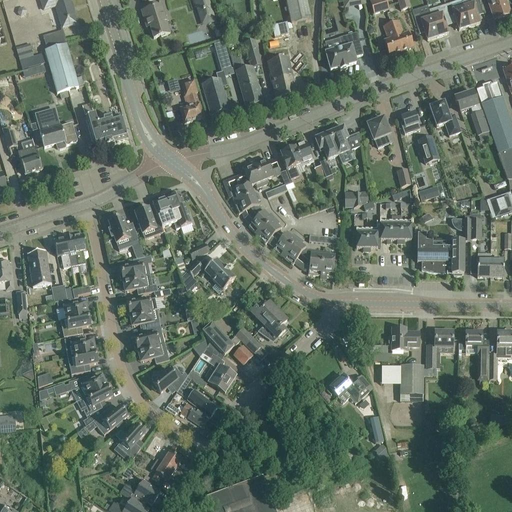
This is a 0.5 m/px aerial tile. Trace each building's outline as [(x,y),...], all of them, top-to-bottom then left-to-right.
[(43,37),(47,51),(66,46),(64,41),(64,40),(61,29),(75,25),(71,13),(74,13),(69,0),(40,0),(39,0),(43,12),(55,8),(61,28),(60,28),(61,32),(58,33),(52,35),(43,37)] [(192,0),(195,8),(201,6),(206,24),(216,21),(210,0),(192,0)] [(311,21),(305,0),(285,0),(291,26),(311,21)] [(364,0),(342,0),(344,9),(366,5),(364,0)] [(389,11),(386,1),(385,0),(376,0),(377,0),(369,3),(373,15),(389,11)] [(407,0),(397,0),(401,11),(410,8),(407,0)] [(463,0),(461,1),(469,28),(480,25),(477,14),(482,13),(477,0),(463,0)] [(510,15),(505,0),(487,0),(494,20),(510,15)] [(459,31),(469,28),(461,1),(451,4),(451,5),(445,7),(450,23),(455,21),(459,31)] [(153,39),(163,36),(170,34),(161,6),(141,12),(146,28),(150,27),(153,39)] [(445,24),(450,23),(445,7),(439,8),(441,15),(431,18),(438,38),(448,35),(445,24)] [(18,9),(17,14),(21,18),(26,16),(27,11),(23,8),(18,9)] [(427,42),(438,38),(431,18),(430,14),(420,17),(419,15),(413,17),(418,33),(424,31),(427,42)] [(399,22),(391,24),(401,53),(413,49),(408,34),(403,35),(399,22)] [(389,57),(401,53),(391,24),(383,27),(388,41),(383,42),(389,57)] [(327,54),(325,54),(330,72),(339,69),(340,71),(347,69),(347,67),(356,64),(354,58),(362,56),(356,34),(339,39),(342,50),(327,54)] [(224,42),(214,46),(217,53),(226,50),(224,42)] [(251,69),(253,69),(261,67),(255,42),(245,44),(251,69)] [(17,54),(31,50),(30,45),(30,44),(29,44),(16,48),(17,54)] [(66,46),(47,51),(45,52),(45,53),(48,63),(52,76),(57,95),(78,89),(66,46)] [(20,61),(33,57),(31,50),(17,54),(20,61)] [(33,57),(20,61),(22,71),(48,63),(45,53),(33,57)] [(239,53),(231,55),(234,67),(243,65),(239,53)] [(288,58),(273,62),(266,63),(276,101),(296,96),(288,58)] [(44,66),(30,70),(32,77),(46,73),(44,66)] [(511,95),(511,94),(511,68),(503,71),(511,95)] [(236,74),(243,100),(246,109),(263,105),(253,69),(251,69),(236,74)] [(218,81),(202,85),(208,108),(211,117),(229,112),(226,102),(222,88),(227,87),(223,72),(216,74),(218,81)] [(0,94),(16,91),(12,77),(0,80),(0,94)] [(180,91),(177,81),(167,83),(170,94),(180,91)] [(203,119),(196,94),(197,94),(194,82),(182,85),(185,97),(188,97),(191,107),(180,110),(184,125),(203,119)] [(492,138),(499,156),(507,180),(511,180),(511,127),(497,85),(476,92),(489,129),(488,130),(491,138),(492,138)] [(458,98),(454,99),(457,109),(459,113),(470,109),(472,108),(474,115),(472,116),(479,136),(489,132),(488,130),(482,113),(483,112),(481,105),(477,107),(473,93),(464,96),(464,94),(458,96),(458,98)] [(449,138),(461,133),(456,120),(451,123),(444,103),(440,104),(439,103),(432,105),(433,107),(429,108),(436,128),(444,125),(449,138)] [(55,112),(37,117),(41,133),(40,134),(44,149),(54,147),(53,145),(55,144),(57,150),(59,151),(65,150),(66,147),(77,144),(74,135),(71,125),(61,128),(60,128),(55,112)] [(420,130),(418,123),(414,114),(409,116),(409,114),(401,117),(403,123),(400,124),(404,136),(420,130)] [(120,115),(111,117),(103,120),(104,123),(97,125),(95,116),(85,119),(93,149),(103,146),(103,149),(114,146),(114,145),(127,141),(120,115)] [(375,142),(378,150),(392,144),(389,136),(390,136),(383,119),(375,123),(374,122),(368,124),(368,125),(367,126),(370,134),(369,135),(372,141),(373,141),(373,142),(375,142)] [(343,128),(329,134),(338,157),(360,148),(358,134),(347,138),(343,128)] [(3,134),(8,150),(17,147),(13,132),(3,134)] [(327,161),(338,157),(329,134),(314,139),(319,152),(323,150),(327,161)] [(425,166),(439,162),(432,138),(418,142),(425,166)] [(42,171),(35,148),(32,140),(21,144),(23,152),(18,153),(25,177),(42,171)] [(293,149),(301,166),(302,168),(314,163),(313,161),(306,144),(293,149)] [(280,176),(287,192),(295,189),(291,181),(299,178),(295,168),(301,166),(293,149),(278,155),(280,158),(281,158),(286,171),(280,174),(280,176)] [(248,189),(250,188),(255,186),(256,190),(269,185),(267,181),(280,176),(280,174),(274,160),(266,163),(265,159),(242,169),(244,174),(238,177),(239,180),(242,179),(245,186),(248,189)] [(326,179),(332,177),(327,164),(321,167),(326,179)] [(319,182),(326,179),(321,167),(314,169),(319,182)] [(411,186),(407,170),(396,173),(400,189),(411,186)] [(244,220),(260,211),(256,203),(260,201),(257,195),(254,196),(250,188),(248,189),(245,186),(242,179),(239,180),(238,177),(223,183),(227,194),(230,193),(239,216),(242,215),(244,220)] [(340,197),(332,177),(326,179),(334,200),(340,197)] [(268,200),(287,192),(284,186),(265,194),(268,200)] [(290,190),(287,192),(291,202),(291,203),(295,202),(290,190)] [(353,195),(345,195),(345,210),(353,210),(361,207),(368,204),(367,194),(361,195),(353,195)] [(511,200),(510,194),(486,202),(492,221),(511,213),(511,200)] [(180,195),(168,199),(176,224),(178,223),(180,229),(191,225),(180,195)] [(176,231),(180,229),(178,223),(176,224),(168,199),(152,205),(158,221),(161,229),(162,229),(174,225),(176,231)] [(163,234),(162,229),(161,229),(158,221),(153,223),(148,210),(142,212),(141,210),(136,212),(136,214),(135,215),(144,241),(163,234)] [(261,210),(260,211),(244,220),(250,226),(248,228),(265,246),(280,231),(277,227),(279,224),(270,215),(267,217),(261,210)] [(136,261),(145,259),(134,230),(127,232),(122,219),(116,221),(115,220),(110,222),(110,224),(109,224),(111,231),(109,232),(111,239),(114,238),(119,252),(131,248),(136,261)] [(460,232),(463,232),(463,221),(451,221),(451,222),(452,224),(453,226),(455,229),(458,231),(460,232)] [(471,221),(471,234),(471,242),(482,242),(482,221),(471,221)] [(377,230),(377,249),(380,249),(380,242),(387,242),(386,245),(390,245),(390,242),(390,222),(379,222),(379,223),(377,223),(377,230)] [(400,222),(390,222),(390,242),(397,242),(397,245),(400,245),(400,222)] [(411,222),(400,222),(400,245),(404,245),(404,242),(411,242),(411,222)] [(363,253),(366,253),(366,230),(356,230),(356,250),(363,250),(363,253)] [(377,250),(377,249),(377,230),(366,230),(366,253),(370,253),(370,250),(377,250)] [(299,268),(308,251),(301,246),(304,243),(293,235),(291,238),(286,235),(279,244),(277,243),(273,247),(275,249),(273,251),(292,266),(294,264),(299,268)] [(83,236),(73,239),(78,267),(85,266),(83,253),(86,252),(83,236)] [(447,277),(447,274),(447,243),(425,243),(425,236),(417,236),(417,247),(417,257),(419,256),(420,259),(421,258),(421,272),(422,272),(429,274),(436,275),(446,276),(446,277),(447,277)] [(339,240),(338,240),(309,237),(309,243),(338,246),(339,240)] [(63,270),(78,267),(73,239),(72,239),(72,238),(64,240),(54,242),(57,258),(61,257),(63,270)] [(447,243),(447,274),(451,274),(451,276),(453,276),(453,278),(461,278),(461,276),(463,276),(463,266),(463,243),(461,243),(447,243)] [(192,261),(199,257),(208,253),(205,246),(188,254),(192,261)] [(308,251),(299,268),(304,272),(308,273),(308,276),(332,279),(333,273),(336,273),(337,258),(329,257),(329,253),(308,251)] [(27,256),(33,288),(51,285),(45,253),(27,256)] [(120,282),(122,281),(150,276),(148,265),(152,264),(150,258),(145,259),(136,261),(133,262),(134,268),(120,270),(121,276),(119,276),(120,282)] [(204,272),(216,285),(212,289),(218,296),(223,291),(223,292),(235,280),(228,273),(228,272),(224,268),(216,261),(204,272)] [(183,262),(177,265),(182,279),(187,274),(183,262)] [(490,279),(490,262),(477,262),(477,279),(490,279)] [(490,262),(490,279),(503,280),(503,262),(490,262)] [(6,292),(14,291),(12,269),(9,270),(8,263),(0,263),(0,284),(5,284),(6,292)] [(198,264),(187,274),(192,279),(203,269),(198,264)] [(194,281),(192,279),(187,274),(182,279),(185,289),(194,281)] [(150,276),(122,281),(123,282),(124,290),(126,289),(127,293),(137,291),(137,296),(158,292),(156,286),(152,287),(150,276)] [(64,287),(58,288),(60,303),(67,302),(64,287)] [(57,304),(60,303),(58,288),(51,290),(54,304),(57,304)] [(78,290),(79,297),(90,294),(89,288),(78,290)] [(169,291),(156,293),(157,300),(170,297),(169,291)] [(16,294),(18,316),(27,315),(25,293),(16,294)] [(127,317),(129,316),(151,312),(157,311),(155,299),(127,305),(128,310),(126,311),(127,317)] [(60,303),(57,304),(58,311),(64,310),(66,321),(88,316),(87,316),(86,308),(84,309),(83,305),(72,307),(70,301),(67,302),(60,303)] [(264,327),(278,313),(269,304),(262,311),(258,307),(251,314),(264,327)] [(151,312),(129,316),(129,317),(130,317),(131,324),(133,324),(134,328),(145,325),(147,331),(161,329),(159,322),(157,311),(151,312)] [(278,313),(264,327),(277,340),(285,332),(281,328),(287,322),(278,313)] [(88,316),(66,321),(60,322),(63,339),(77,336),(76,330),(90,327),(89,322),(91,322),(90,316),(88,316)] [(225,358),(235,348),(230,344),(211,325),(202,333),(211,343),(225,358)] [(135,352),(137,352),(158,346),(164,345),(162,334),(161,329),(147,331),(148,337),(134,341),(136,346),(134,347),(135,352)] [(241,342),(245,346),(252,339),(243,330),(230,344),(235,348),(241,342)] [(419,343),(419,333),(406,333),(402,333),(402,330),(391,330),(391,340),(391,348),(391,353),(408,353),(408,348),(410,349),(412,349),(412,354),(410,354),(410,362),(417,362),(417,349),(419,349),(419,343)] [(434,347),(434,349),(451,349),(452,349),(452,344),(453,334),(435,334),(434,344),(434,347)] [(465,348),(465,356),(477,356),(477,382),(478,382),(487,382),(488,382),(488,356),(488,355),(488,345),(481,345),(481,334),(465,334),(465,344),(465,348)] [(488,356),(488,382),(497,383),(497,360),(497,357),(510,357),(511,357),(511,334),(497,334),(497,344),(497,349),(496,356),(488,356)] [(64,341),(67,359),(95,354),(95,353),(93,346),(91,346),(90,342),(84,344),(83,337),(64,341)] [(252,339),(245,346),(253,355),(260,348),(252,339)] [(221,361),(225,358),(211,343),(203,355),(212,360),(209,365),(218,371),(209,385),(224,395),(235,378),(221,369),(224,363),(221,361)] [(158,346),(137,352),(137,353),(138,353),(140,360),(141,359),(142,363),(154,360),(156,366),(169,362),(167,356),(165,345),(158,346)] [(253,357),(243,347),(233,357),(243,367),(253,357)] [(387,347),(369,347),(369,356),(387,356),(387,347)] [(95,354),(67,359),(71,376),(85,374),(83,368),(97,365),(96,360),(98,359),(97,353),(95,354)] [(424,370),(424,377),(436,377),(436,370),(437,358),(425,358),(425,370),(424,370)] [(399,397),(404,397),(423,397),(423,367),(400,367),(399,397)] [(170,387),(176,394),(187,378),(184,374),(181,377),(174,368),(162,378),(161,376),(152,379),(153,385),(153,386),(151,387),(155,392),(157,391),(160,395),(170,387)] [(48,386),(45,377),(37,380),(38,389),(48,386)] [(197,377),(193,382),(198,387),(202,382),(197,377)] [(333,381),(325,389),(331,396),(333,394),(338,399),(346,391),(357,403),(357,404),(372,390),(361,378),(351,386),(343,377),(335,384),(333,381)] [(81,401),(82,401),(107,388),(106,388),(103,381),(101,382),(99,379),(89,384),(86,378),(68,384),(69,386),(65,387),(64,385),(53,389),(56,398),(60,396),(60,398),(66,396),(65,394),(76,391),(81,401)] [(187,378),(176,394),(185,400),(210,419),(217,409),(194,392),(190,397),(184,393),(193,382),(187,378)] [(107,388),(82,401),(87,410),(83,412),(86,418),(102,410),(99,405),(112,398),(109,394),(111,393),(109,387),(107,388)] [(49,400),(46,391),(39,394),(39,403),(49,400)] [(165,411),(175,418),(179,412),(169,405),(165,411)] [(209,420),(200,415),(187,406),(181,415),(194,424),(203,429),(209,420)] [(113,414),(110,409),(93,422),(92,423),(103,437),(115,427),(116,429),(122,424),(121,423),(127,418),(128,416),(124,412),(123,413),(120,409),(113,414)] [(511,416),(502,417),(502,427),(511,426),(511,416)] [(88,420),(83,422),(86,428),(92,423),(93,422),(91,419),(88,420)] [(378,419),(369,421),(375,445),(384,443),(378,419)] [(132,462),(140,450),(135,445),(144,435),(140,431),(142,430),(137,426),(136,427),(135,427),(133,426),(129,431),(131,432),(117,448),(132,462)] [(88,434),(84,429),(76,435),(81,440),(88,434)] [(162,440),(165,435),(156,429),(153,434),(162,440)] [(140,450),(144,453),(155,437),(150,434),(140,450)] [(169,454),(162,464),(174,472),(181,461),(175,457),(179,451),(173,448),(169,454)] [(385,449),(376,458),(379,462),(388,459),(385,449)] [(167,483),(174,472),(162,464),(155,475),(156,475),(152,481),(157,485),(161,479),(167,483)] [(130,478),(133,473),(127,469),(124,474),(130,478)] [(274,511),(262,479),(206,500),(210,511),(274,511)] [(120,494),(131,501),(140,507),(143,501),(152,507),(160,494),(143,482),(138,490),(125,486),(120,494)] [(314,511),(309,495),(297,498),(301,511),(314,511)] [(147,511),(140,507),(131,501),(126,508),(113,504),(111,508),(108,511),(147,511)]
